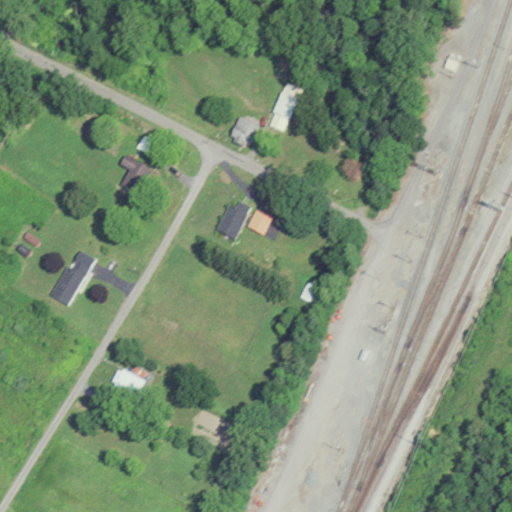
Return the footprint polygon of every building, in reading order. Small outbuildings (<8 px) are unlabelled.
[(454,70),(457,63),(447,58),(443,66),(454,70)] [(273,112),(284,81),(300,87),(288,118),(273,112)] [(238,113),(256,122),(244,148),(232,143),(233,136),(228,134),(238,113)] [(134,145),(148,153),(156,141),(143,132),(134,145)] [(118,162),(124,152),(144,164),(130,189),(119,182),(127,167),(118,162)] [(213,232),(237,241),(251,205),(237,200),(235,206),(225,202),(213,232)] [(256,210),(271,217),(262,236),(247,228),(256,210)] [(67,305),(96,260),(78,248),(49,293),(67,305)] [(302,296),(309,282),(320,288),(313,302),(302,296)] [(118,366),(145,380),(137,395),(110,381),(118,366)]
